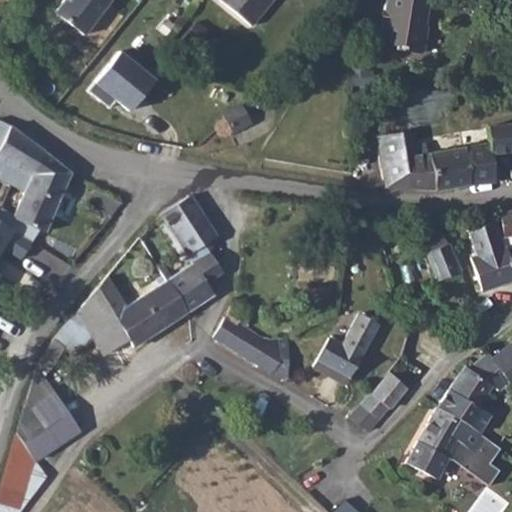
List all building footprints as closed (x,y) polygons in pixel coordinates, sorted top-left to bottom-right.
[(66,0),(57,12),(86,35),(110,4),(106,0),(66,0)] [(224,0),(255,25),(276,0),(224,0)] [(428,0),(385,0),(384,13),(387,13),(385,22),(382,21),(379,44),(395,47),(394,50),(420,54),(422,52),(427,28),(425,25),(428,0)] [(121,52),(95,83),(133,115),(156,80),(121,52)] [(12,128),(0,119),(0,178),(24,190),(56,204),(70,173),(41,149),(12,128)] [(408,189),(434,191),(470,185),(495,181),(490,152),(511,148),(511,121),(484,126),(487,143),(462,147),(424,154),(422,145),(400,149),(398,133),(375,137),(381,162),(386,187),(408,189)] [(24,190),(21,195),(11,216),(44,232),(56,204),(24,190)] [(189,197),(160,216),(190,263),(165,280),(186,313),(212,297),(205,286),(212,282),(223,274),(209,254),(213,250),(208,243),(216,237),(189,197)] [(511,211),(499,212),(503,236),(511,235),(511,211)] [(0,250),(13,229),(0,221),(0,250)] [(511,248),(505,251),(501,240),(494,222),(467,231),(475,255),(470,256),(481,292),(507,283),(511,281),(511,248)] [(441,234),(424,240),(429,252),(426,253),(436,281),(459,272),(448,244),(446,245),(441,234)] [(57,253),(32,281),(47,294),(71,266),(61,256),(57,253)] [(50,343),(40,362),(51,370),(64,349),(73,356),(89,337),(102,357),(126,341),(131,349),(186,313),(165,280),(125,307),(106,276),(50,343)] [(213,337),(223,343),(226,345),(238,322),(247,308),(235,300),(228,315),(224,320),(213,337)] [(328,338),(315,362),(347,379),(360,355),(377,324),(358,314),(341,345),(328,338)] [(238,322),(226,345),(270,374),(281,362),(279,339),(267,338),(247,328),(238,322)] [(511,343),(510,345),(490,361),(511,386),(511,385),(511,343)] [(462,367),(447,391),(476,409),(489,385),(497,391),(504,386),(507,390),(511,386),(490,361),(484,353),(465,370),(462,367)] [(36,367),(15,436),(34,462),(80,432),(36,367)] [(389,372),(361,406),(377,419),(387,407),(390,409),(408,389),(389,372)] [(361,406),(351,419),(367,430),(377,419),(361,406)] [(437,410),(435,408),(404,463),(431,480),(444,459),(485,486),(496,470),(486,464),(497,449),(483,439),(476,434),(437,410)] [(20,511),(34,462),(15,436),(0,485),(0,511),(20,511)]
